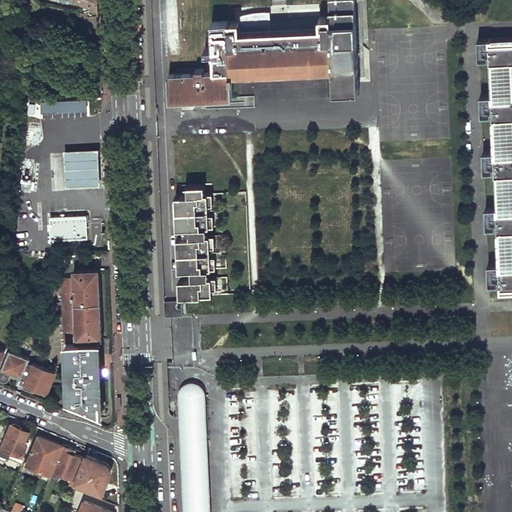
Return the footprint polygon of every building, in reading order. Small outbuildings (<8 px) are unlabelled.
[(75,0),(98,10),(98,0),(75,0)] [(169,82),(169,94),(233,93),(233,67),(333,65),(334,86),(359,86),(355,0),(329,0),(330,12),(321,11),(321,22),(239,26),(239,16),(213,16),(213,67),(168,69),(169,82)] [(511,286),(511,36),(489,37),(490,62),(511,61),(511,93),(491,94),(492,118),(511,117),(511,149),(494,150),(495,174),(511,173),(511,205),(496,206),(497,230),(511,229),(511,261),(499,262),(500,283),(502,283),(502,287),(511,286)] [(64,107),(49,114),(61,137),(76,130),(64,107)] [(66,150),(67,185),(101,184),(100,149),(66,150)] [(214,189),(178,189),(177,223),(214,221),(214,189)] [(51,215),(52,237),(88,236),(88,214),(51,215)] [(216,230),(178,232),(179,264),(216,262),(216,230)] [(217,273),(182,272),(182,291),(217,289),(217,273)] [(51,278),(43,297),(51,300),(54,292),(53,292),(57,281),(51,278)] [(5,293),(1,302),(17,308),(20,299),(5,293)] [(184,300),(168,299),(167,314),(183,314),(184,300)] [(10,377),(10,376),(20,380),(21,380),(22,377),(26,379),(23,386),(34,390),(35,387),(47,392),(55,372),(29,361),(30,357),(10,349),(0,372),(0,373),(0,376),(0,377),(2,378),(3,379),(5,380),(6,380),(8,379),(9,378),(10,377)] [(18,384),(23,386),(26,379),(22,377),(21,380),(20,380),(18,384)] [(183,511),(211,511),(206,392),(205,389),(203,386),(200,384),(197,382),(193,381),(189,381),(186,383),(183,385),(181,387),(180,390),(179,394),(183,511)] [(0,445),(0,460),(5,448),(9,449),(7,453),(10,455),(12,451),(22,455),(31,433),(21,429),(22,428),(11,423),(2,447),(0,445)] [(40,435),(27,464),(51,474),(53,469),(63,445),(40,435)] [(63,445),(53,469),(58,472),(57,474),(62,476),(63,473),(75,478),(85,453),(63,445)] [(86,454),(75,481),(103,493),(106,482),(104,481),(106,476),(107,472),(107,468),(105,465),(96,461),(97,458),(86,454)] [(21,465),(19,472),(28,476),(31,469),(21,465)] [(111,511),(84,501),(79,511),(111,511)]
